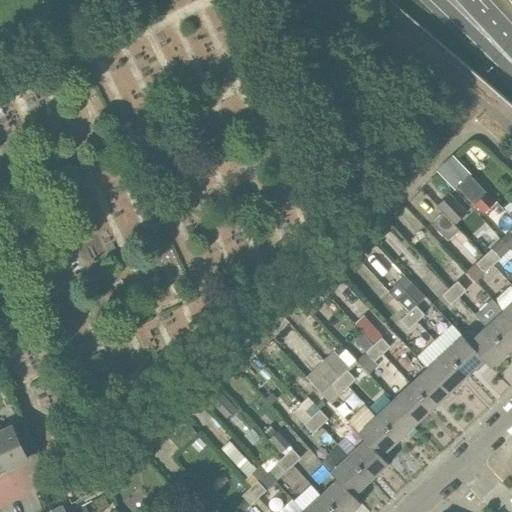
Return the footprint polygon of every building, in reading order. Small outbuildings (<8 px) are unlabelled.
[(456,186),(473,204),(482,214),(495,202),(486,192),(469,174),(453,157),(437,172),(454,189),(456,186)] [(468,213),(451,193),(437,206),(443,212),(455,225),(468,213)] [(455,225),(443,212),(431,223),(448,241),(460,230),(455,225)] [(483,256),(493,266),(501,259),(492,249),(483,256)] [(485,273),(493,266),(483,256),(476,263),(485,273)] [(455,278),(446,269),(440,274),(449,284),(455,278)] [(403,287),(410,280),(405,275),(398,282),(403,287)] [(398,282),(388,291),(408,313),(417,322),(425,315),(417,306),(426,297),(410,280),(403,287),(398,282)] [(450,288),(459,298),(467,290),(457,281),(450,288)] [(494,302),(511,320),(511,285),(494,302)] [(459,298),(450,288),(442,295),(451,305),(459,298)] [(485,326),(508,351),(511,346),(511,320),(494,302),(492,299),(475,315),(485,326)] [(417,322),(408,313),(400,320),(409,329),(417,322)] [(434,341),(466,376),(472,371),(475,371),(485,362),(492,369),(492,368),(485,361),(468,342),(462,334),(461,335),(451,324),(434,341)] [(468,342),(485,361),(492,368),(502,359),(502,356),(508,351),(485,326),(468,342)] [(382,354),(374,345),(364,334),(355,340),(366,352),(375,361),(382,354)] [(374,345),(382,354),(390,347),(382,337),(374,345)] [(426,367),(449,392),(466,376),(434,341),(416,356),(426,367)] [(339,376),(324,360),(306,376),(321,393),(331,384),(340,394),(348,387),(339,376)] [(409,383),(432,408),(449,392),(426,367),(409,383)] [(348,387),(356,379),(339,376),(348,387)] [(392,399),(415,424),(432,408),(409,383),(392,399)] [(209,400),(232,425),(242,415),(219,390),(209,400)] [(375,416),(397,440),(415,424),(392,399),(375,416)] [(320,426),(312,417),(301,405),(294,412),(313,433),(320,426)] [(312,417),(320,426),(328,419),(320,409),(312,417)] [(172,439),(189,424),(181,415),(164,431),(172,439)] [(375,416),(357,432),(364,440),(364,439),(382,458),(382,457),(392,448),(392,445),(397,440),(375,416)] [(0,455),(6,468),(5,468),(5,469),(27,459),(27,458),(26,458),(8,421),(0,425),(0,455)] [(189,424),(172,439),(179,448),(197,432),(189,424)] [(271,438),(277,432),(271,425),(265,431),(271,438)] [(272,444),(281,454),(290,445),(278,431),(277,432),(271,438),(269,439),(272,444)] [(206,446),(199,438),(191,445),(198,453),(206,446)] [(364,440),(347,455),(370,480),(375,474),(379,474),(389,465),(382,457),(382,458),(364,439),(364,440)] [(126,464),(136,455),(127,446),(118,454),(126,464)] [(301,458),(292,448),(283,456),(293,466),(301,458)] [(330,471),(336,479),(354,497),(355,497),(364,488),(364,484),(370,480),(347,455),(330,471)] [(283,456),(276,463),(284,473),(293,466),(283,456)] [(250,488),(259,497),(276,481),(267,472),(260,465),(252,473),(257,481),(250,488)] [(336,479),(319,495),(335,511),(353,511),(362,504),(355,497),(354,497),(336,479)] [(259,497),(250,488),(242,494),(251,504),(259,497)] [(302,511),(303,511),(335,511),(319,495),(302,511)]
